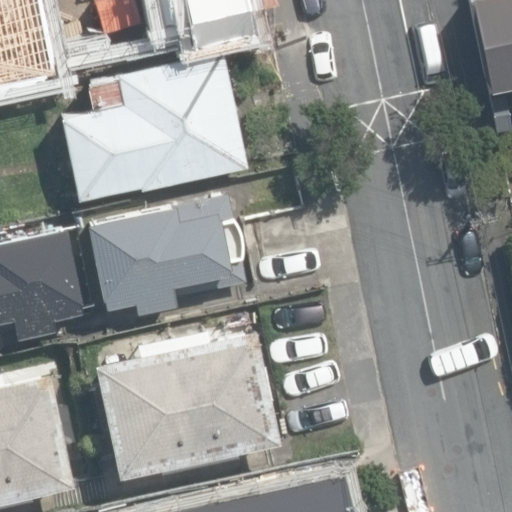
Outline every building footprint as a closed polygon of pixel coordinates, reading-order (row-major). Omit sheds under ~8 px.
[(93,0),(106,59),(132,54),(133,58),(240,37),(232,0),(93,0)] [(511,0),(468,0),(485,82),(511,75),(511,0)] [(59,108),(76,190),(137,177),(139,185),(242,164),(218,49),(88,75),(93,101),(59,108)] [(496,127),(511,124),(511,91),(490,96),(496,127)] [(242,276),(224,187),(82,217),(101,313),(170,298),(169,291),(242,276)] [(315,263),(306,216),(255,226),(264,273),(315,263)] [(18,331),(53,324),(51,313),(80,307),(62,222),(0,234),(0,328),(17,325),(18,331)] [(277,436),(253,322),(208,331),(206,324),(135,339),(137,348),(94,357),(118,470),(160,461),(162,470),(233,455),(231,446),(277,436)] [(72,479),(48,366),(1,376),(0,369),(0,502),(33,495),(31,488),(72,479)] [(351,511),(342,466),(130,510),(127,499),(94,506),(95,511),(351,511)]
